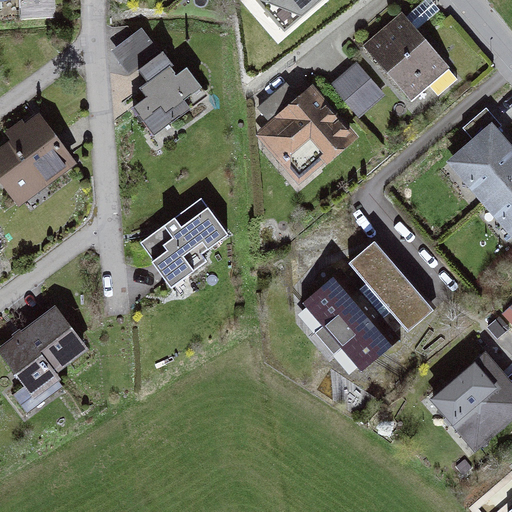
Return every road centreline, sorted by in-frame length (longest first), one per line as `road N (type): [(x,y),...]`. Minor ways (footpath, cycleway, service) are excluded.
road 1 (residential): [(97,47),(109,220)]
road 2 (residential): [(0,302),(109,220)]
